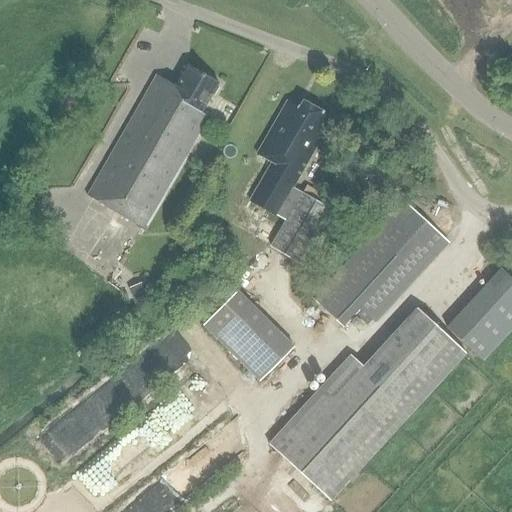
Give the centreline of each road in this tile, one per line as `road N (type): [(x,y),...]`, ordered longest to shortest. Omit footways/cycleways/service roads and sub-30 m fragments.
road 1 (unclassified): [(511,215),(477,207),(413,120),(354,75),(159,0)]
road 2 (tertiary): [(511,132),(449,83),(370,0)]
